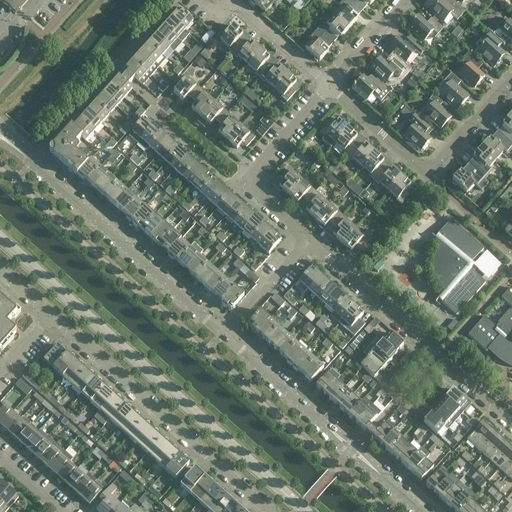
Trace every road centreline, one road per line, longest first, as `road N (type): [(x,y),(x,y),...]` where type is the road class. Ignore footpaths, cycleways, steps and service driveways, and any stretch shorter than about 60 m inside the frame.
road 1 (unclassified): [(271,511),(49,314)]
road 2 (residential): [(511,419),(310,241)]
road 3 (tertiary): [(428,511),(228,332)]
road 4 (tertiary): [(228,332),(31,162)]
road 5 (residential): [(310,241),(244,179),(331,84)]
road 6 (residential): [(178,0),(31,162)]
road 7 (residential): [(381,129),(427,170),(511,75)]
road 8 (residential): [(331,84),(234,0)]
road 9 (residential): [(228,332),(310,241)]
